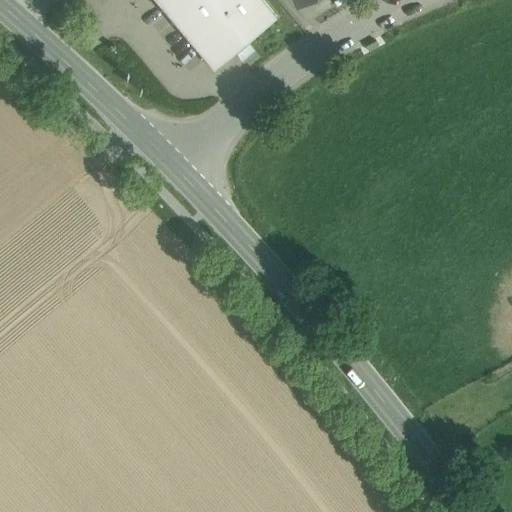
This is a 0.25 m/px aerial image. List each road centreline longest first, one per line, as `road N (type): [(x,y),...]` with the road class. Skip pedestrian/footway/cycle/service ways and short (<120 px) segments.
road 1 (secondary): [(462,511),(302,301),(175,169)]
road 2 (unclassified): [(175,169),(262,95),(417,0)]
road 3 (secondary): [(175,169),(0,4)]
